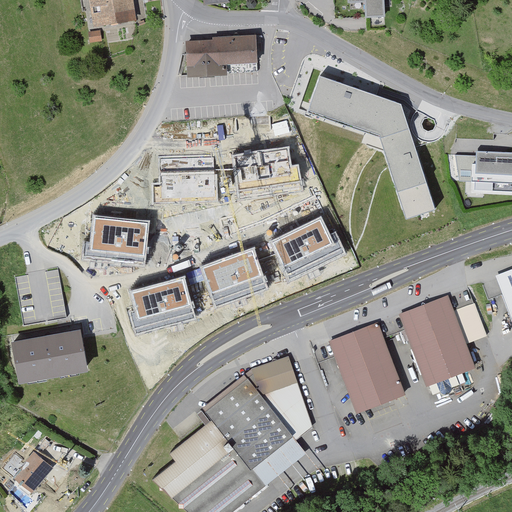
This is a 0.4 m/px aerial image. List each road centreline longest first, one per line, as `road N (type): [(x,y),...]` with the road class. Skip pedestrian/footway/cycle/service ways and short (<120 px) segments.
road 1 (secondary): [(511,230),(225,346),(169,392),(88,511)]
road 2 (residential): [(190,8),(159,107),(129,159),(104,183),(0,243)]
road 3 (unclassified): [(511,119),(425,95),(278,22)]
road 4 (unknown): [(169,77),(195,89),(265,81),(276,62),(278,22)]
